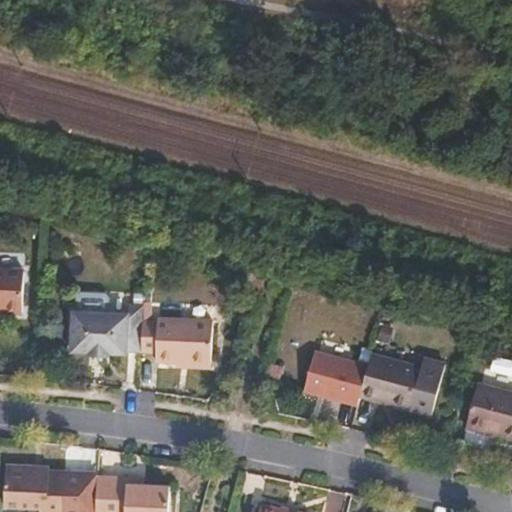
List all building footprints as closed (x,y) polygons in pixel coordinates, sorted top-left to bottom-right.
[(25,272),(0,270),(0,309),(4,310),(4,315),(23,316),(25,272)] [(77,296),(76,312),(108,314),(109,298),(105,294),(81,292),(77,296)] [(127,351),(142,351),(143,323),(144,308),(127,307),(127,314),(108,314),(76,312),(72,312),(70,352),(86,354),(85,358),(107,359),(108,354),(127,355),(127,351)] [(143,323),(142,351),(156,351),(156,362),(180,363),(181,360),(212,360),(214,322),(157,319),(157,324),(143,323)] [(362,393),(370,365),(316,350),(304,389),(358,405),(362,393)] [(423,364),(374,351),(370,365),(362,393),(433,413),(448,363),(425,357),(423,364)] [(511,390),(481,382),(469,427),(488,433),(490,429),(511,435),(511,390)] [(50,469),(51,465),(7,463),(5,505),(40,506),(40,511),(96,511),(99,476),(99,471),(50,469)] [(129,479),(99,476),(96,511),(171,511),(173,490),(129,487),(129,479)] [(261,511),(293,511),(264,503),(261,511)]
